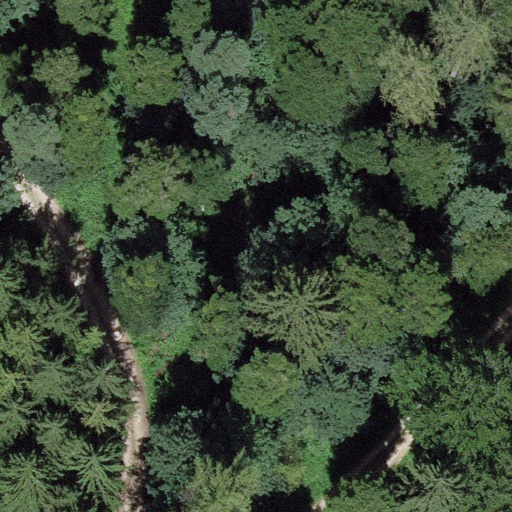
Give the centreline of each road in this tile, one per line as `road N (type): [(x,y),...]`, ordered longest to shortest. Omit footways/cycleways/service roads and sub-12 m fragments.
road 1 (track): [(0,170),(51,230),(102,316),(130,468),(126,511)]
road 2 (track): [(320,511),(511,306)]
